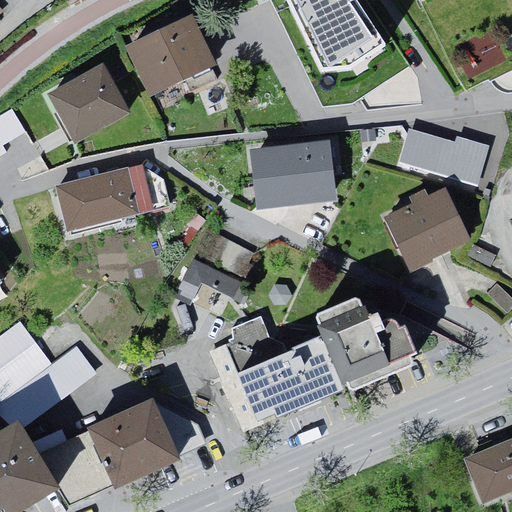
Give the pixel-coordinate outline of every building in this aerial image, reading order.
[(284,0),(320,75),(350,72),(385,47),(356,0),(284,0)] [(132,54),(153,99),(215,70),(194,25),(132,54)] [(50,97),(76,146),(129,119),(103,69),(50,97)] [(164,108),(187,101),(183,89),(161,96),(164,108)] [(0,156),(7,153),(2,145),(25,132),(11,108),(0,115),(0,156)] [(409,129),(399,164),(478,186),(489,147),(457,137),(455,142),(409,129)] [(250,151),(256,211),(337,203),(330,142),(250,151)] [(58,189),(68,238),(138,223),(128,174),(58,189)] [(385,221),(410,274),(470,245),(444,192),(385,221)] [(194,305),(206,283),(234,298),(243,283),(198,259),(178,297),(194,305)] [(233,335),(217,352),(252,434),(416,368),(392,302),(373,311),(351,299),(315,320),(315,340),(293,353),(270,319),(233,335)] [(0,402),(51,365),(19,322),(0,335),(0,402)] [(51,365),(0,402),(0,416),(11,428),(18,424),(21,430),(96,375),(76,347),(51,365)] [(153,401),(36,455),(59,492),(68,508),(206,445),(197,426),(153,401)] [(11,428),(0,434),(0,511),(25,511),(59,492),(36,455),(21,430),(18,424),(11,428)] [(511,445),(467,464),(487,511),(511,500),(511,445)]
